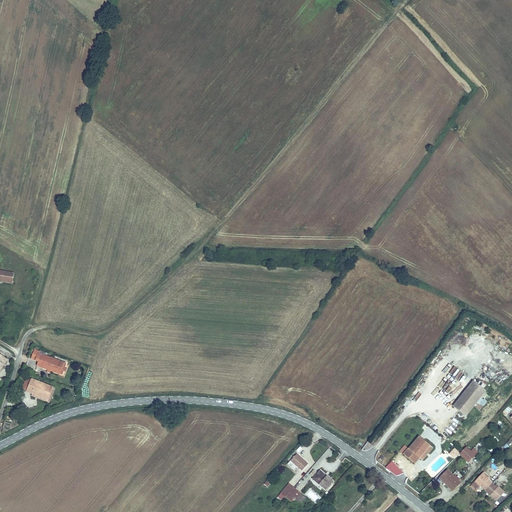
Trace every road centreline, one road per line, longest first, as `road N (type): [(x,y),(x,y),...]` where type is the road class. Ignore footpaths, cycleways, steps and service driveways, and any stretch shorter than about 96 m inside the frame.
road 1 (track): [(405,0),(201,244),(124,314),(106,327),(51,324),(26,333)]
road 2 (secondary): [(0,445),(53,418),(104,405),(239,404),(322,431),(428,511)]
